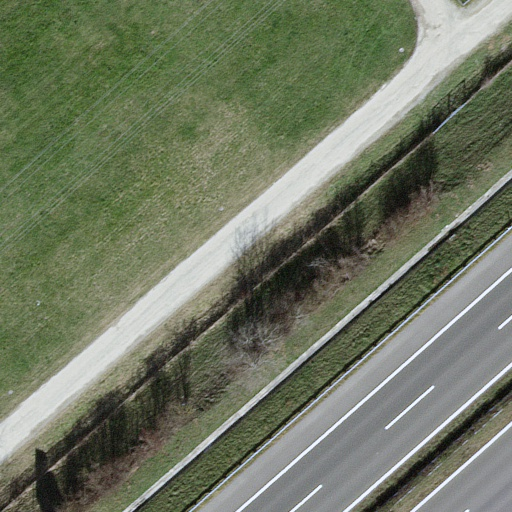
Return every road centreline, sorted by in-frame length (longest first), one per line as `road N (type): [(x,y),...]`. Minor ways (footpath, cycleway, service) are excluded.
road 1 (unclassified): [(0,448),(504,0)]
road 2 (motorway): [(511,314),(288,511)]
